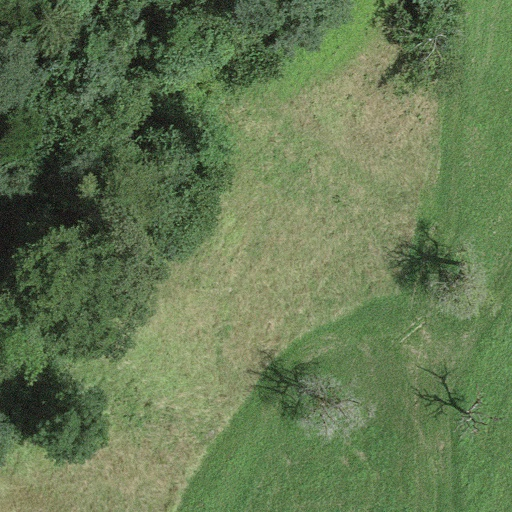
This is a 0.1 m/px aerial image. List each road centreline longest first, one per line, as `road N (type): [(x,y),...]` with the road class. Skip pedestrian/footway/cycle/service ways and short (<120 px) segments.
road 1 (track): [(451,0),(456,35),(435,332),(447,423),(445,511)]
road 2 (track): [(435,332),(345,327),(296,356),(212,450),(184,511)]
road 3 (track): [(447,423),(511,278)]
